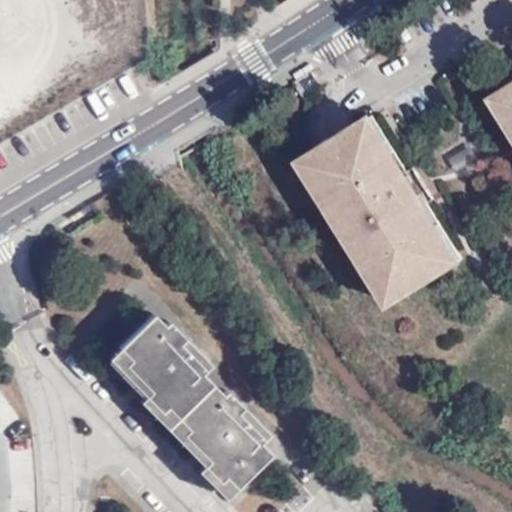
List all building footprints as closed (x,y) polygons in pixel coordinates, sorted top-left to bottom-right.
[(511,84),(493,97),(511,126),(511,84)] [(374,115),(302,159),(323,194),(323,212),(354,260),(368,267),(391,303),(463,259),(428,203),(434,199),(415,166),(408,171),(374,115)] [(147,210),(131,225),(144,242),(161,227),(147,210)] [(189,352),(194,347),(167,320),(163,323),(152,312),(106,356),(144,394),(139,400),(220,479),(225,475),(237,485),(270,452),(259,440),(263,436),(247,422),(252,415),(225,387),(221,392),(200,371),(204,367),(189,352)] [(209,362),(194,347),(189,352),(204,367),(209,362)] [(247,422),(263,436),(268,430),(252,415),(247,422)]
